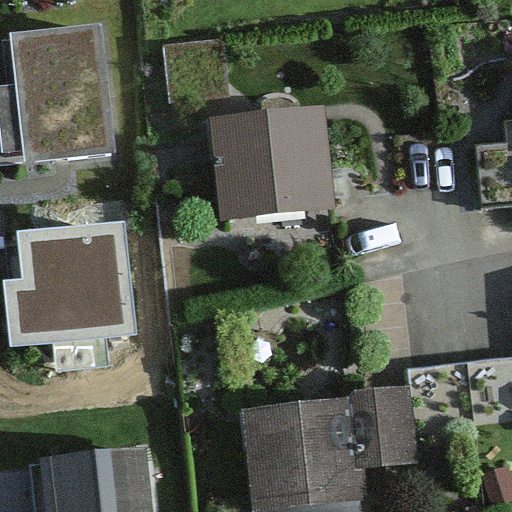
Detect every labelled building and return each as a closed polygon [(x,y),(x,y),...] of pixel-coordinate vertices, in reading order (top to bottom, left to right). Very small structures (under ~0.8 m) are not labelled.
[(115,39),(12,49),(24,170),(127,160),(115,39)] [(223,55),(170,60),(175,111),(228,106),(223,55)] [(333,119),(220,131),(230,221),(343,209),(333,119)] [(120,242),(23,251),(32,347),(129,338),(120,242)] [(357,408),(251,417),(260,510),(366,501),(357,408)] [(159,511),(155,453),(51,460),(54,511),(159,511)]
